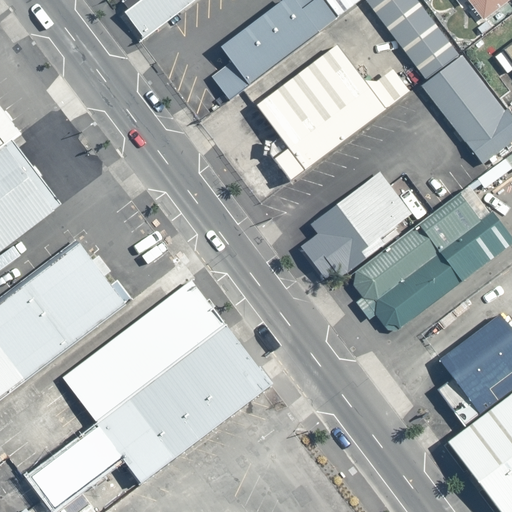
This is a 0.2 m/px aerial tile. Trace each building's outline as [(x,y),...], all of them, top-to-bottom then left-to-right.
[(166,0),(119,0),(109,8),(127,31),(166,0)] [(233,83),(322,14),(311,0),(257,0),(201,43),(233,83)] [(340,0),(311,0),(322,14),(340,0)] [(351,0),(407,71),(439,46),(403,0),(351,0)] [(465,0),(481,21),(508,0),(465,0)] [(372,105),(320,38),(238,101),(291,168),(372,105)] [(511,42),(502,50),(511,63),(511,42)] [(503,127),(439,46),(407,71),(404,73),(467,155),(503,127)] [(0,224),(38,195),(0,145),(0,224)] [(399,219),(358,165),(289,219),(297,229),(284,238),(309,270),(321,260),(330,272),(399,219)] [(353,274),(352,284),(383,325),(400,328),(511,245),(511,235),(492,209),(479,219),(461,194),(353,274)] [(0,385),(110,300),(61,237),(0,284),(0,385)] [(164,267),(45,359),(124,460),(243,368),(164,267)] [(511,368),(511,338),(484,303),(415,356),(457,411),(511,368)] [(499,511),(511,502),(511,378),(433,440),(489,511),(499,511)]
